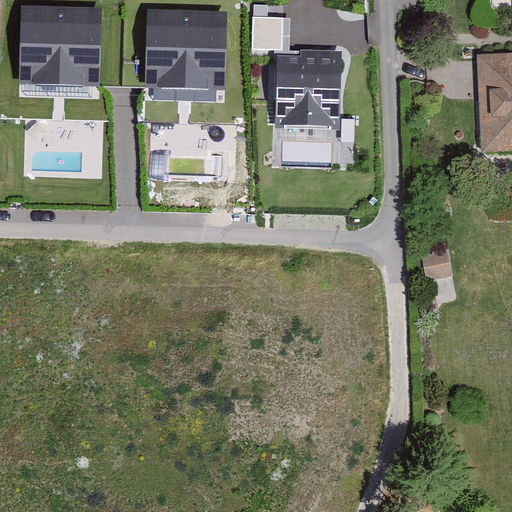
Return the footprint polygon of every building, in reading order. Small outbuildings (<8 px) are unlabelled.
[(101,10),(22,8),(19,83),(99,85),(101,10)] [(228,13),(148,11),(146,86),(226,88),(228,13)] [(252,16),(254,50),(292,49),(290,15),(252,16)] [(511,53),(474,55),(478,152),(511,150),(511,53)] [(342,58),(277,56),(275,127),(340,129),(342,58)] [(422,254),(429,278),(453,271),(448,250),(422,254)]
